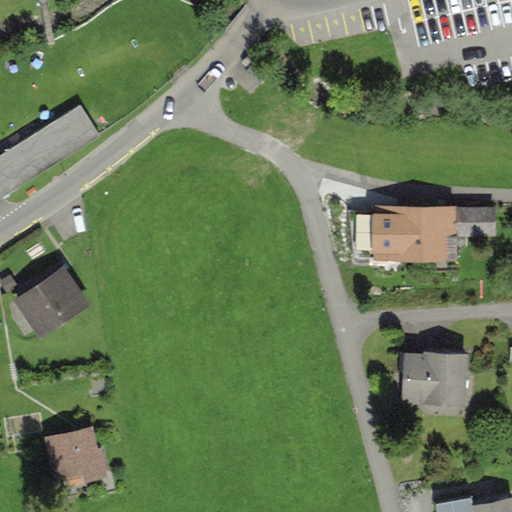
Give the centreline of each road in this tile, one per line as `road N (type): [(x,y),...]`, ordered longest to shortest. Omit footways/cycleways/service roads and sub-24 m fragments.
road 1 (residential): [(0,235),(182,95)]
road 2 (residential): [(307,178),(511,198)]
road 3 (residential): [(347,322),(393,511)]
road 4 (residential): [(347,322),(511,314)]
road 5 (residential): [(182,95),(307,178)]
road 6 (residential): [(307,178),(347,322)]
road 7 (residential): [(182,95),(274,0)]
